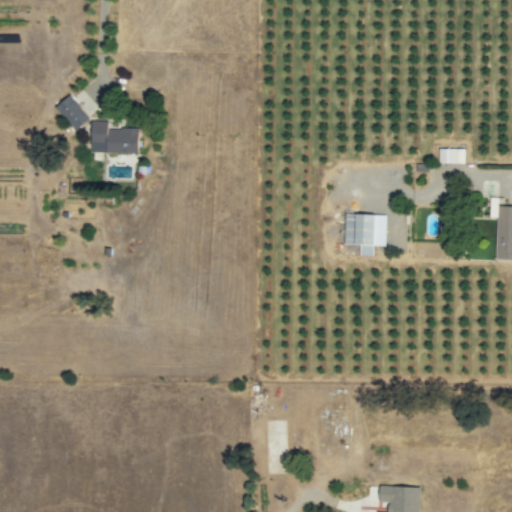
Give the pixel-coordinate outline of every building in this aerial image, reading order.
[(89,121),(71,95),(56,106),(73,131),(89,121)] [(90,152),(138,154),(139,129),(108,128),(108,122),(91,121),(90,152)] [(464,164),(464,149),(438,149),(438,163),(464,164)] [(497,198),(487,198),(486,217),(496,217),(497,198)] [(511,260),(511,206),(497,206),(495,260),(511,260)] [(386,216),(344,214),(343,245),(360,245),(360,255),(373,256),(374,245),(385,246),(386,216)] [(414,511),(415,486),(373,485),(373,501),(382,501),(381,511),(414,511)]
